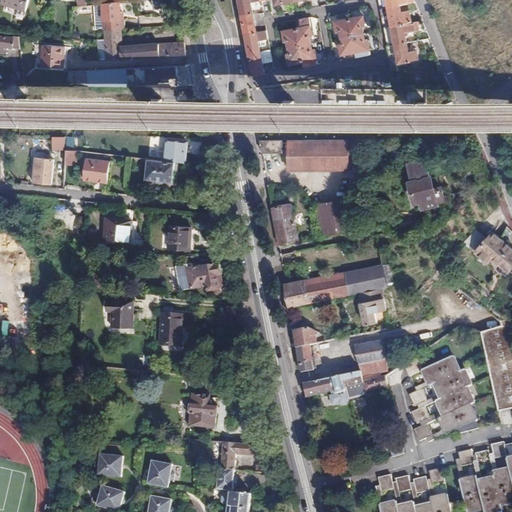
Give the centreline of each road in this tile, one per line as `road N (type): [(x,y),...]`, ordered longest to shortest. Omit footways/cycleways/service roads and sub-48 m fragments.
road 1 (tertiary): [(237,212),(264,362),(298,488)]
road 2 (tertiary): [(313,484),(255,212)]
road 3 (residential): [(0,186),(237,212)]
road 4 (unknown): [(288,386),(320,374),(341,351),(467,313)]
road 5 (residential): [(313,484),(495,425)]
road 6 (residential): [(419,0),(479,138)]
road 7 (residential): [(234,101),(381,81)]
